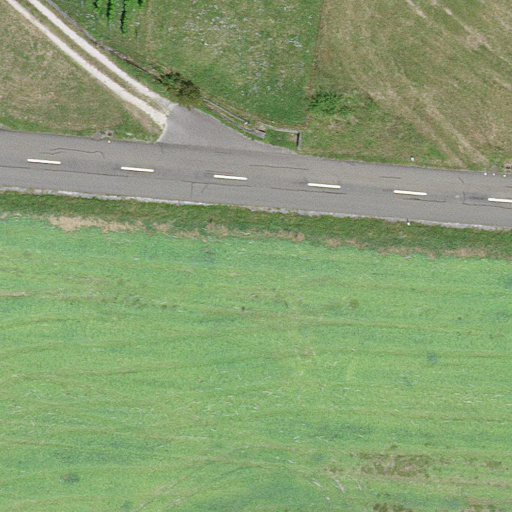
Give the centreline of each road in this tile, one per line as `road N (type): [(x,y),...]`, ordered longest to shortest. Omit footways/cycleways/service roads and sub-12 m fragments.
road 1 (tertiary): [(0,164),(511,207)]
road 2 (track): [(16,0),(215,183)]
